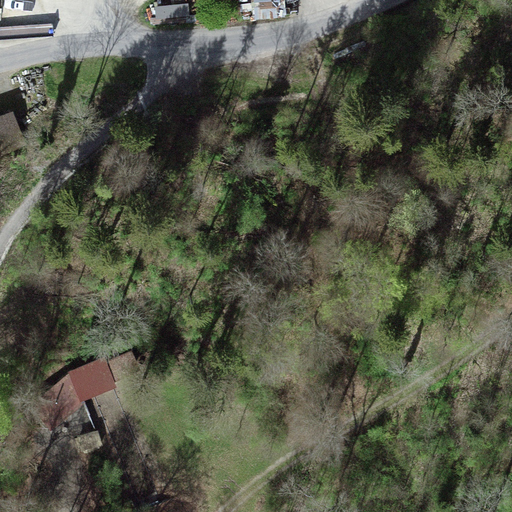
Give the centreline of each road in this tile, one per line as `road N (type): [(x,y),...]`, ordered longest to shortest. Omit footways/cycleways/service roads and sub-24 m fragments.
road 1 (residential): [(0,53),(270,27),(353,0)]
road 2 (track): [(229,511),(311,441),(402,399),(511,318)]
road 3 (track): [(0,260),(170,101),(178,36)]
